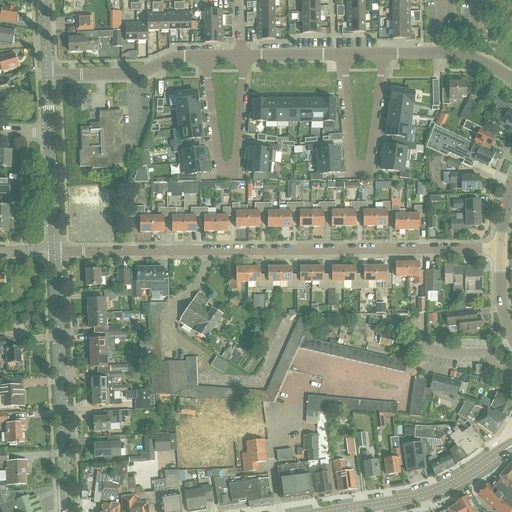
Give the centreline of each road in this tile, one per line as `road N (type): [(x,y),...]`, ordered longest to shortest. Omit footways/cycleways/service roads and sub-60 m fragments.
road 1 (residential): [(501,250),(208,252)]
road 2 (tertiary): [(66,511),(54,254)]
road 3 (residential): [(204,57),(221,169),(233,169),(242,55)]
road 4 (residential): [(383,54),(365,166),(355,166),(344,55)]
road 5 (secondary): [(350,508),(422,496),(511,446)]
road 6 (residential): [(48,76),(133,75),(171,59),(204,57)]
road 7 (residential): [(208,252),(54,254)]
road 8 (residential): [(200,354),(173,343),(169,318),(203,276),(208,252)]
